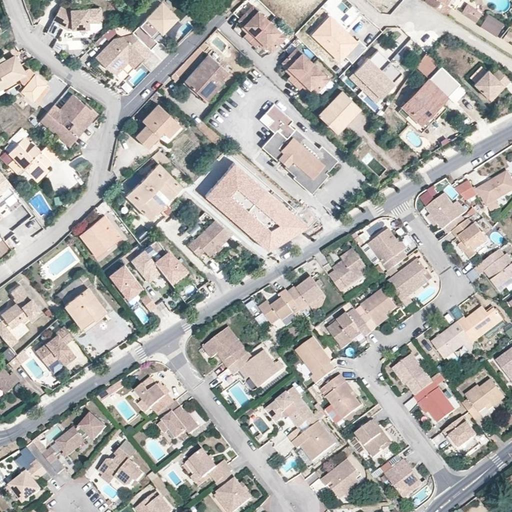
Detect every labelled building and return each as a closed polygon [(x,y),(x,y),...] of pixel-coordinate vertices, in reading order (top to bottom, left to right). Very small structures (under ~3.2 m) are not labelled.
[(424,0),(424,1),(446,15),(451,7),(447,4),(449,0),(424,0)] [(483,11),(468,1),(461,13),(476,22),(483,11)] [(161,2),(132,32),(133,34),(146,46),(150,50),(157,42),(153,38),(150,36),(157,29),(159,31),(161,33),(176,17),(161,2)] [(269,21),(253,5),(238,20),(243,25),(248,30),(246,32),(244,35),(250,41),(269,21)] [(68,15),(59,9),(51,22),(60,28),(60,26),(63,28),(61,30),(67,33),(73,32),(89,30),(88,24),(101,23),(99,9),(69,13),(70,15),(68,15)] [(496,35),(504,22),(488,12),(480,25),(496,35)] [(329,16),(311,35),(340,61),(358,42),(329,16)] [(271,51),(285,36),(269,21),(250,41),(256,46),(258,44),(260,41),(265,46),(271,51)] [(108,40),(116,31),(110,26),(102,35),(108,40)] [(150,36),(153,38),(159,31),(157,29),(150,36)] [(146,46),(133,34),(112,39),(94,57),(107,70),(111,72),(124,59),(127,62),(133,67),(143,57),(139,54),(146,46)] [(175,82),(204,52),(199,46),(170,76),(175,82)] [(312,62),(296,46),(281,61),(286,66),(291,71),(289,73),(287,76),(292,82),(312,62)] [(353,71),(367,84),(390,61),(378,49),(368,58),(367,57),(353,71)] [(428,79),(441,67),(426,52),(416,67),(428,79)] [(221,79),(228,71),(208,54),(184,81),(205,99),(221,79)] [(0,88),(17,78),(14,72),(17,70),(16,68),(20,65),(14,55),(0,64),(0,88)] [(124,59),(111,72),(115,74),(121,68),(127,62),(124,59)] [(367,84),(380,97),(394,83),(392,82),(402,73),(390,61),(367,84)] [(314,93),(328,78),(312,62),(292,82),(299,88),(301,85),(303,83),(308,88),(314,93)] [(14,72),(17,78),(18,77),(21,82),(25,85),(21,91),(32,100),(33,98),(45,84),(45,83),(27,68),(23,70),(20,65),(16,68),(17,70),(14,72)] [(421,125),(460,85),(441,67),(428,79),(402,106),(421,125)] [(505,85),(510,80),(498,69),(493,74),(488,69),(473,84),(488,98),(503,83),(505,85)] [(353,71),(348,76),(362,89),(367,84),(353,71)] [(205,99),(184,81),(182,83),(204,103),(223,81),(221,79),(205,99)] [(491,100),(505,85),(503,83),(488,98),(491,100)] [(38,102),(49,88),(45,84),(33,98),(38,102)] [(380,97),(367,84),(362,89),(375,102),(380,97)] [(350,118),(360,108),(342,90),(318,115),(334,130),(348,116),(350,118)] [(40,121),(68,146),(76,138),(75,136),(85,125),(87,126),(97,114),(89,107),(87,108),(73,95),(59,110),(54,105),(40,121)] [(267,126),(274,132),(262,147),(278,161),(279,159),(281,157),(288,163),(286,165),(284,167),(294,176),(293,178),(311,194),(328,175),(325,172),(327,170),(328,171),(338,160),(321,145),(319,148),(296,128),(295,129),(289,124),(293,120),(274,103),(265,113),(272,120),(267,126)] [(168,136),(179,124),(158,104),(142,121),(146,125),(135,136),(147,147),(157,137),(162,131),(168,136)] [(229,121),(218,112),(212,119),(223,128),(229,121)] [(338,134),(352,120),(350,118),(348,116),(334,130),(338,134)] [(169,142),(183,127),(179,124),(168,136),(162,131),(157,137),(169,142)] [(75,136),(76,138),(87,126),(85,125),(75,136)] [(382,125),(374,130),(377,136),(386,130),(382,125)] [(51,161),(60,153),(49,142),(41,151),(34,144),(32,146),(24,137),(28,133),(22,127),(7,142),(9,143),(4,148),(14,158),(24,169),(33,179),(46,167),(52,161),(51,161)] [(142,179),(165,202),(181,186),(162,167),(170,160),(159,150),(151,156),(158,163),(142,179)] [(24,169),(14,158),(8,164),(18,175),(24,169)] [(233,160),(204,195),(266,247),(295,213),(233,160)] [(36,182),(48,170),(46,167),(33,179),(36,182)] [(497,200),(511,191),(511,177),(508,170),(476,189),(487,206),(491,213),(501,207),(497,200)] [(165,202),(142,179),(126,195),(149,218),(165,202)] [(469,181),(455,188),(467,200),(477,194),(469,181)] [(427,206),(435,200),(429,193),(421,199),(427,206)] [(470,210),(459,200),(453,204),(445,193),(435,200),(427,206),(426,207),(431,213),(439,224),(443,229),(445,228),(449,234),(452,232),(466,221),(462,216),(470,210)] [(439,224),(431,213),(427,216),(435,226),(439,224)] [(121,238),(103,216),(80,235),(95,253),(103,246),(106,249),(121,238)] [(214,219),(187,245),(198,256),(204,250),(209,256),(209,255),(216,249),(220,245),(230,235),(232,233),(214,219)] [(478,241),(485,236),(475,223),(473,225),(469,219),(466,221),(452,232),(457,238),(460,236),(463,241),(458,245),(464,252),(465,252),(470,259),(477,254),(475,251),(482,246),(478,241)] [(403,251),(405,250),(397,239),(389,228),(368,244),(389,272),(408,257),(403,251)] [(364,243),(359,236),(355,238),(361,246),(364,243)] [(482,246),(489,241),(485,236),(478,241),(482,246)] [(407,248),(400,237),(397,239),(405,250),(407,248)] [(97,256),(106,249),(103,246),(95,253),(97,256)] [(131,259),(139,253),(134,246),(120,258),(125,264),(131,259)] [(370,270),(353,248),(341,257),(343,260),(332,268),(335,271),(329,274),(342,291),(370,270)] [(154,261),(144,249),(139,253),(131,259),(136,266),(138,265),(140,267),(138,269),(148,282),(161,271),(154,261)] [(511,260),(507,254),(505,255),(500,249),(475,268),(480,275),(485,272),(488,269),(501,287),(510,280),(511,282),(511,260)] [(186,275),(168,250),(154,261),(161,271),(172,285),(186,275)] [(427,277),(424,273),(427,271),(418,258),(387,281),(407,306),(413,302),(409,296),(415,291),(413,288),(427,277)] [(143,288),(125,264),(110,275),(126,296),(134,291),(136,294),(143,288)] [(386,274),(380,265),(377,267),(383,276),(384,276),(386,274)] [(488,269),(485,272),(501,292),(501,287),(488,269)] [(87,287),(93,283),(85,273),(56,295),(84,332),(108,314),(106,311),(94,320),(93,318),(85,325),(67,302),(87,287)] [(304,283),(312,277),(310,275),(303,281),(304,283)] [(303,310),(325,294),(312,277),(304,283),(297,288),(296,286),(288,291),(302,309),(303,310)] [(415,291),(429,281),(427,277),(413,288),(415,291)] [(501,292),(511,283),(511,282),(510,280),(501,287),(501,292)] [(40,310),(21,285),(11,292),(15,297),(13,298),(16,303),(18,305),(15,307),(16,309),(3,318),(11,328),(21,320),(23,323),(40,310)] [(106,311),(87,287),(67,302),(85,325),(93,318),(94,320),(106,311)] [(387,315),(397,307),(383,288),(361,305),(367,312),(361,317),(372,331),(377,327),(375,324),(387,315)] [(288,291),(287,289),(279,295),(280,296),(282,298),(272,306),(271,304),(268,301),(259,307),(272,324),(281,318),(283,321),(294,313),(295,315),(302,309),(288,291)] [(134,291),(126,296),(131,302),(139,296),(136,294),(134,291)] [(146,293),(141,297),(151,310),(157,306),(146,293)] [(272,306),(282,298),(280,296),(271,304),(272,306)] [(3,318),(16,309),(15,307),(18,305),(16,303),(1,314),(3,318)] [(473,342),(503,319),(495,308),(488,313),(483,306),(466,319),(465,317),(458,322),(473,342)] [(361,317),(354,308),(327,328),(343,349),(363,334),(365,336),(372,331),(361,317)] [(377,327),(389,318),(387,315),(375,324),(377,327)] [(18,341),(0,320),(0,334),(10,347),(18,341)] [(315,327),(311,321),(305,325),(309,331),(315,327)] [(473,342),(458,322),(431,342),(445,359),(464,345),(469,352),(477,346),(473,342)] [(73,338),(64,326),(56,332),(57,334),(36,350),(43,360),(49,355),(53,360),(58,356),(64,365),(75,357),(68,348),(67,349),(63,345),(65,344),(73,338)] [(249,353),(229,327),(203,347),(212,358),(217,354),(219,352),(226,361),(224,362),(229,369),(235,364),(249,353)] [(324,368),(332,362),(313,337),(295,350),(314,374),(311,376),(317,384),(329,374),(324,368)] [(511,348),(496,361),(511,381),(511,380),(511,348)] [(21,350),(8,362),(14,368),(27,356),(21,350)] [(285,367),(279,360),(275,363),(265,350),(254,358),(249,352),(249,353),(235,364),(247,379),(250,377),(259,388),(285,367)] [(226,361),(219,352),(217,354),(224,362),(226,361)] [(431,379),(412,353),(395,366),(407,382),(405,383),(416,396),(434,382),(431,379)] [(53,360),(49,355),(43,360),(46,365),(53,360)] [(53,374),(64,365),(58,356),(53,360),(46,365),(53,374)] [(335,370),(330,363),(324,368),(329,374),(335,370)] [(407,382),(395,366),(392,368),(404,384),(405,383),(407,382)] [(0,387),(5,393),(20,379),(13,371),(9,375),(3,367),(0,369),(0,387)] [(435,382),(443,376),(440,372),(431,379),(434,382),(435,382)] [(356,398),(344,382),(346,381),(341,374),(320,389),(343,419),(362,405),(356,398)] [(437,385),(445,379),(443,376),(435,382),(437,385)] [(175,402),(168,394),(171,392),(165,385),(163,387),(161,389),(158,384),(152,377),(136,390),(143,400),(150,409),(152,407),(158,414),(175,402)] [(493,406),(506,397),(492,378),(480,387),(478,385),(465,395),(468,398),(463,403),(470,412),(476,420),(482,416),(480,412),(486,407),(488,410),(493,406)] [(358,396),(346,381),(344,382),(356,398),(358,396)] [(437,385),(435,382),(434,382),(416,396),(414,397),(418,403),(421,400),(429,412),(438,423),(456,409),(437,385)] [(314,415),(292,388),(266,408),(277,421),(282,417),(283,418),(288,417),(289,416),(298,428),(307,421),(314,415)] [(101,402),(112,394),(108,389),(96,396),(101,402)] [(150,409),(143,400),(138,403),(146,413),(150,409)] [(200,427),(186,408),(184,410),(177,400),(175,402),(158,414),(163,421),(158,424),(165,433),(170,430),(177,438),(187,431),(190,434),(200,427)] [(429,412),(421,400),(418,403),(427,414),(429,412)] [(484,417),(495,409),(493,406),(488,410),(486,407),(480,412),(484,417)] [(318,420),(324,414),(321,410),(320,411),(319,411),(314,415),(318,420)] [(96,440),(107,426),(91,413),(77,429),(75,427),(56,442),(66,454),(76,446),(74,444),(83,437),(85,440),(90,436),(96,440)] [(336,443),(318,420),(314,415),(307,421),(311,427),(303,434),(293,442),(298,448),(301,446),(312,461),(336,443)] [(480,444),(475,437),(478,435),(464,417),(443,432),(448,437),(450,435),(460,449),(458,450),(464,457),(480,444)] [(382,447),(390,440),(384,432),(382,433),(377,427),(379,425),(374,419),(355,433),(373,458),(384,450),(382,447)] [(146,431),(154,424),(151,420),(142,427),(146,431)] [(293,442),(303,434),(298,428),(288,436),(293,442)] [(45,446),(40,440),(45,436),(43,433),(38,437),(33,441),(40,451),(45,446)] [(460,449),(450,435),(448,437),(447,438),(457,451),(460,449)] [(68,456),(86,441),(83,437),(74,444),(76,446),(66,454),(68,456)] [(384,450),(393,443),(390,440),(382,447),(384,450)] [(37,459),(27,447),(20,452),(30,465),(37,459)] [(66,468),(55,455),(57,453),(52,447),(43,454),(59,474),(66,468)] [(144,474),(138,468),(139,467),(130,460),(131,458),(120,448),(115,454),(117,456),(114,461),(111,459),(107,459),(98,471),(103,475),(101,477),(110,484),(116,477),(126,486),(132,485),(136,480),(138,481),(144,474)] [(231,472),(233,470),(225,460),(217,466),(204,449),(186,462),(195,474),(198,471),(204,478),(210,473),(217,483),(231,472)] [(36,481),(40,477),(45,484),(52,479),(37,459),(30,465),(32,467),(5,489),(9,494),(13,490),(19,497),(20,496),(31,494),(33,496),(42,489),(36,481)] [(363,485),(357,478),(361,474),(349,459),(321,480),(326,487),(332,482),(334,485),(331,488),(340,499),(345,495),(351,491),(353,493),(363,485)] [(422,482),(404,459),(385,474),(404,499),(422,485),(422,482)] [(240,483),(231,472),(217,483),(222,489),(217,493),(232,511),(234,511),(252,498),(240,483)] [(249,488),(243,481),(240,483),(246,491),(249,488)] [(171,511),(173,511),(157,491),(136,508),(138,511),(171,511)] [(24,504),(33,496),(31,494),(20,496),(19,497),(24,504)] [(114,511),(125,503),(121,498),(110,506),(114,511)]
